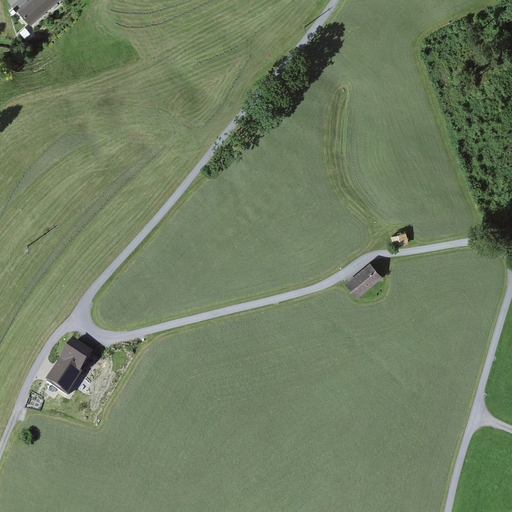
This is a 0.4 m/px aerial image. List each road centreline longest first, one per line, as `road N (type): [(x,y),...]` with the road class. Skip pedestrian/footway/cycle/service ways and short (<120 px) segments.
road 1 (unclassified): [(81,318),(88,332),(114,338),(315,289),(382,255),(482,240),(511,246)]
road 2 (unclassified): [(335,0),(90,292),(81,318)]
road 3 (unclassified): [(81,318),(56,335),(33,369),(0,450)]
road 4 (unclassified): [(511,286),(475,415)]
